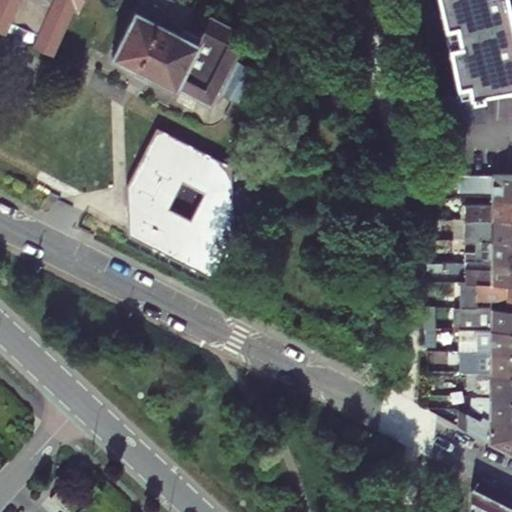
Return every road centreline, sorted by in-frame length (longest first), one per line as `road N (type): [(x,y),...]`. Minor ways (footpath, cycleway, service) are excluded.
road 1 (residential): [(383,411),(0,219)]
road 2 (tertiary): [(82,404),(198,511)]
